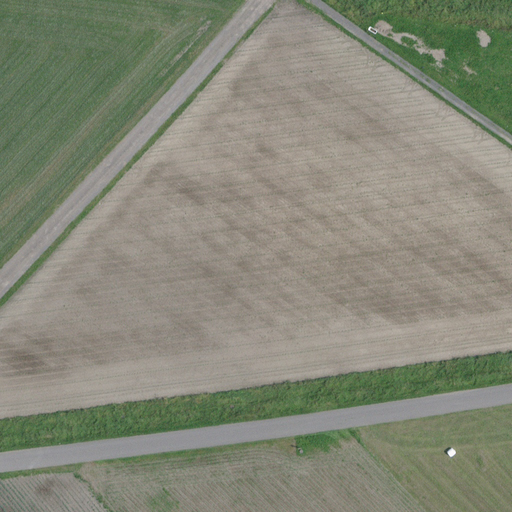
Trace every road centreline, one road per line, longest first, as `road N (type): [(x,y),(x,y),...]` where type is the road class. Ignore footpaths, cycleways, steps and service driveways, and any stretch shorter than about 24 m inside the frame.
road 1 (unclassified): [(0,463),(511,393)]
road 2 (track): [(264,0),(0,287)]
road 3 (track): [(321,0),(511,135)]
